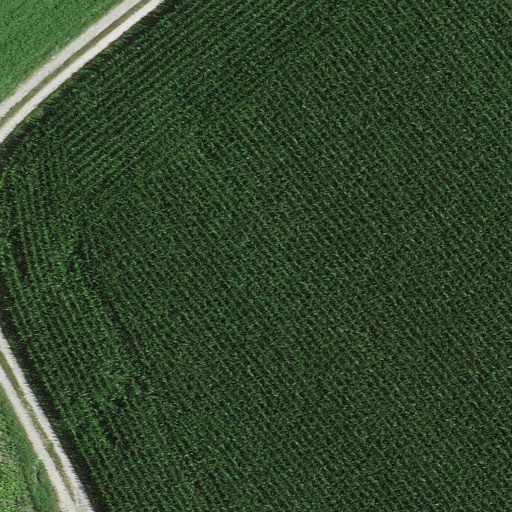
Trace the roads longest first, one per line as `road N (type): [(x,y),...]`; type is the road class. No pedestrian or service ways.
road 1 (track): [(160,0),(0,132)]
road 2 (track): [(0,342),(91,511)]
